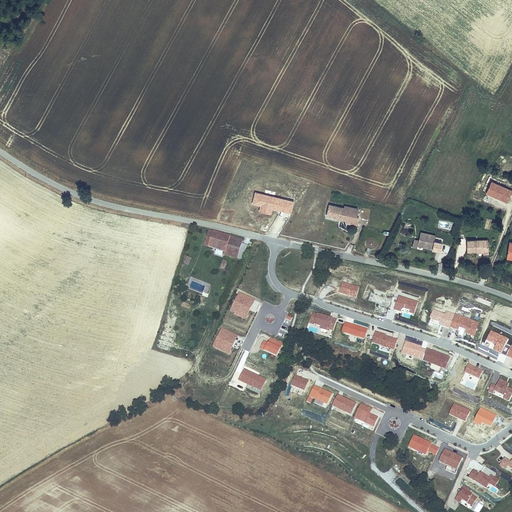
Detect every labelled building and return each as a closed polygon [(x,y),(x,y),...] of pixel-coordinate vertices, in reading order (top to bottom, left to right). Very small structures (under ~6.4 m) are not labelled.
[(511,192),(511,189),(492,181),(486,193),(507,203),(511,192)] [(344,207),(329,204),(326,216),(348,221),(347,223),(356,225),(358,218),(357,217),(359,209),(344,205),(344,207)] [(243,240),(209,230),(204,247),(224,253),(223,256),(238,260),(243,240)] [(412,248),(423,250),(423,248),(432,250),(432,251),(441,252),(443,243),(435,241),(436,235),(420,233),(419,240),(414,239),(412,248)] [(367,248),(366,253),(369,254),(371,250),(373,250),(374,250),(376,248),(377,247),(378,245),(378,243),(378,241),(377,240),(375,238),(374,237),(372,237),(370,237),(369,237),(367,238),(366,240),(365,241),(365,243),(365,245),(366,247),(367,248)] [(467,252),(478,253),(489,253),(488,239),(467,239),(467,252)] [(192,259),(187,257),(183,264),(188,266),(192,259)] [(390,279),(391,275),(366,271),(364,280),(384,284),(385,278),(390,279)] [(339,294),(356,299),(360,287),(343,282),(339,294)] [(238,311),(248,316),(252,308),(249,307),(253,299),(240,293),(231,312),(237,314),(238,311)] [(248,316),(238,311),(237,314),(236,316),(246,321),(248,316)] [(332,319),(313,313),(307,331),(332,339),(337,321),(332,320),(332,319)] [(455,314),(450,329),(459,332),(460,328),(468,331),(467,335),(475,337),(480,323),(455,314)] [(342,332),(346,333),(348,325),(352,326),(352,325),(345,323),(342,332)] [(348,325),(346,333),(365,339),(368,330),(352,325),(352,326),(348,325)] [(230,350),(235,340),(230,337),(232,333),(222,329),(213,347),(221,350),(223,346),(230,350)] [(456,333),(449,330),(447,338),(454,340),(456,333)] [(283,344),(271,338),(268,343),(264,341),(259,350),(277,358),(283,344)] [(427,350),(423,360),(446,369),(450,357),(432,351),(431,352),(427,350)] [(483,372),(468,365),(464,374),(479,381),(483,372)] [(255,375),(244,369),(241,375),(243,376),(241,379),(243,380),(242,381),(254,388),(255,386),(262,390),(267,380),(258,376),(257,378),(254,376),(255,375)] [(291,385),(305,391),(309,382),(295,375),(291,385)] [(488,393),(494,395),(495,393),(505,398),(505,400),(510,402),(511,398),(511,389),(508,388),(510,384),(500,380),(497,386),(492,384),(488,393)] [(314,386),(309,396),(328,404),(333,394),(321,388),(320,389),(314,386)] [(337,397),(332,406),(337,408),(338,407),(347,411),(346,413),(352,415),(357,404),(342,397),(341,399),(337,397)] [(354,418),(370,425),(370,424),(375,426),(379,418),(373,415),(372,416),(370,415),(371,414),(373,410),(361,404),(354,418)] [(471,412),(454,404),(449,415),(466,422),(471,412)] [(428,452),(436,456),(440,449),(432,445),(432,444),(414,435),(408,448),(426,457),(428,452)] [(455,475),(463,458),(445,450),(438,462),(447,466),(445,470),(455,475)] [(511,460),(511,462),(505,458),(500,465),(507,470),(509,466),(511,468),(511,460)] [(469,494),(471,491),(464,486),(455,500),(460,503),(462,500),(472,506),(477,499),(469,494)]
